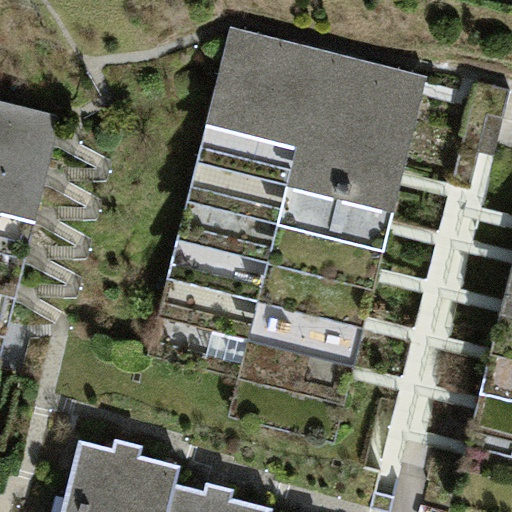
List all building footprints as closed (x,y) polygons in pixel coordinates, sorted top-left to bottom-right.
[(238,33),(224,85),(417,134),(431,82),(238,33)] [(511,91),(511,90),(482,83),(466,146),(496,154),(511,91)] [(224,85),(212,132),(406,179),(417,134),(224,85)] [(0,175),(43,188),(57,143),(0,125),(0,175)] [(212,132),(200,181),(393,231),(406,179),(212,132)] [(0,175),(0,224),(29,233),(43,188),(0,175)] [(200,181),(187,232),(380,281),(393,231),(200,181)] [(0,224),(0,273),(16,278),(29,233),(0,224)] [(187,232),(174,281),(367,330),(380,281),(187,232)] [(0,273),(0,320),(2,321),(16,278),(0,273)] [(355,378),(367,330),(174,281),(162,329),(355,378)] [(511,314),(509,313),(498,362),(511,365),(511,314)] [(511,365),(498,362),(487,408),(511,413),(511,365)] [(511,455),(511,413),(487,408),(478,448),(511,455)] [(167,511),(174,486),(178,466),(77,441),(60,511),(167,511)] [(272,511),(272,510),(174,486),(167,511),(272,511)]
